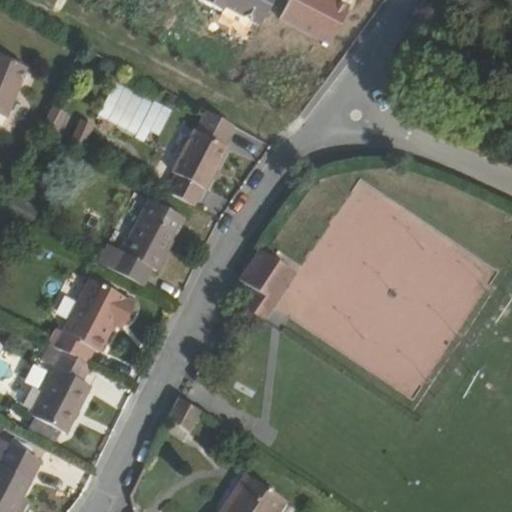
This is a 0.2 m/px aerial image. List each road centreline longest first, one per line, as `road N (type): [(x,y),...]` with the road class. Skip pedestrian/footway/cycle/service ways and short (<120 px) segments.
road 1 (residential): [(80,511),(244,217),(350,108)]
road 2 (residential): [(350,108),(511,188)]
road 3 (residential): [(350,108),(365,62),(408,0)]
